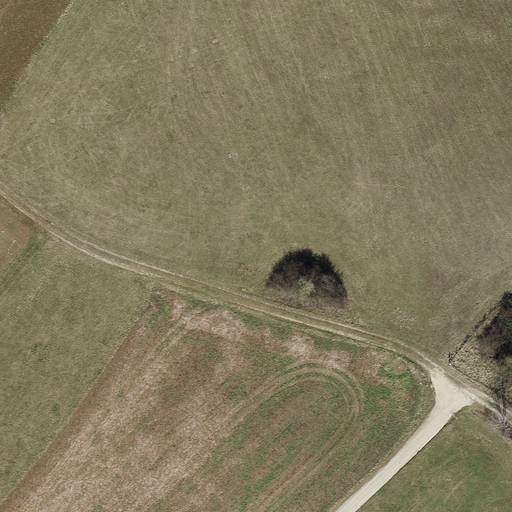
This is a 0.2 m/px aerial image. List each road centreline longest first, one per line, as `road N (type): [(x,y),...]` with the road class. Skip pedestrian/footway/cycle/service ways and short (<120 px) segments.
road 1 (track): [(462,380),(421,354),(342,324),(99,249),(0,181)]
road 2 (track): [(339,511),(441,414),(462,380)]
